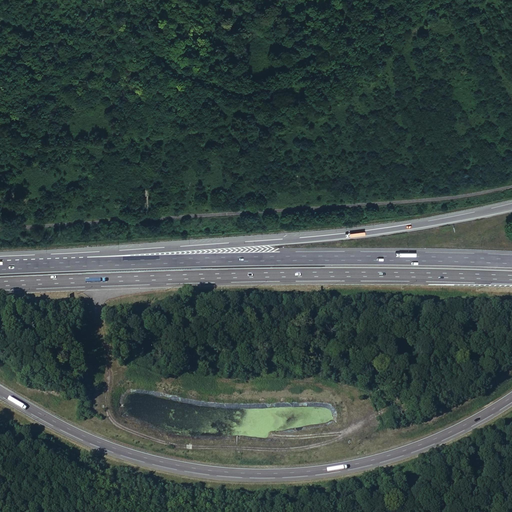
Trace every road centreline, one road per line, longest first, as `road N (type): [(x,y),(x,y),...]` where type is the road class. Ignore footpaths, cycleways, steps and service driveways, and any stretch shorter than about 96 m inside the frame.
road 1 (motorway): [(0,389),(115,451),(252,475),(370,463),(432,442),(511,395)]
road 2 (track): [(0,229),(427,201),(511,187)]
road 3 (motorway): [(0,284),(511,279)]
road 4 (motorway): [(511,204),(416,224),(95,262)]
road 5 (motorway): [(511,262),(95,262)]
road 6 (track): [(98,319),(109,419),(121,429),(178,448),(296,451),(338,439),(358,423)]
